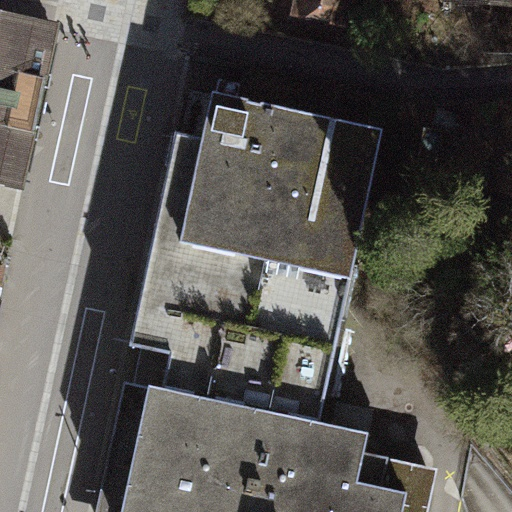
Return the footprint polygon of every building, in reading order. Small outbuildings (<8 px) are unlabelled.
[(351,0),(214,0),(218,5),(225,0),(257,0),(291,6),(287,24),(344,36),(351,0)] [(511,0),(439,0),(439,9),(511,14),(511,0)] [(65,32),(0,18),(0,191),(30,198),(65,32)] [(172,360),(164,399),(314,431),(379,135),(203,97),(193,144),(176,140),(130,351),(172,360)] [(0,333),(12,281),(0,278),(0,333)] [(164,399),(125,393),(99,511),(430,511),(438,477),(360,460),(364,444),(314,431),(164,399)]
